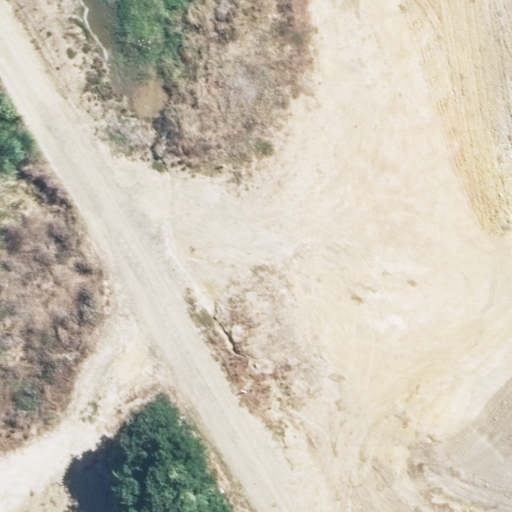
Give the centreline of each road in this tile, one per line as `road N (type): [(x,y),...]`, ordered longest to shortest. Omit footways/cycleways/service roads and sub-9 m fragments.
road 1 (track): [(272,511),(192,356),(0,40)]
road 2 (track): [(381,0),(463,398)]
road 3 (track): [(349,511),(511,350)]
